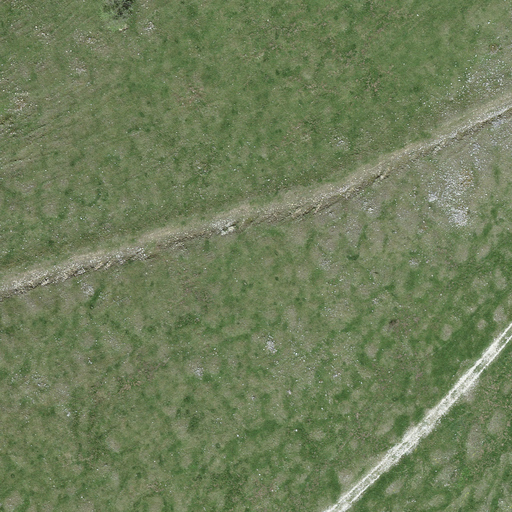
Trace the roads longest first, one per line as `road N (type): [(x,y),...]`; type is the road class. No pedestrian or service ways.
road 1 (track): [(511,98),(276,201),(0,282)]
road 2 (track): [(331,511),(511,329)]
